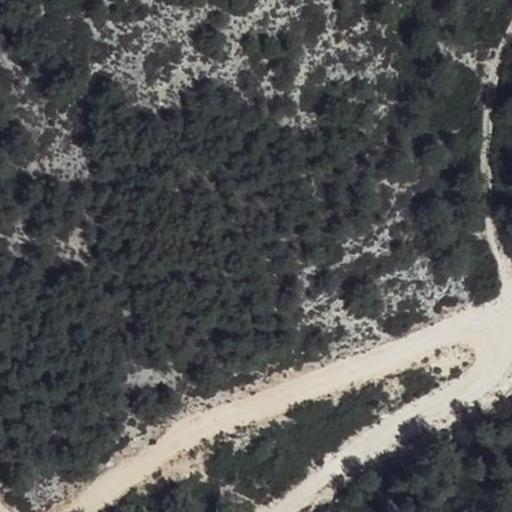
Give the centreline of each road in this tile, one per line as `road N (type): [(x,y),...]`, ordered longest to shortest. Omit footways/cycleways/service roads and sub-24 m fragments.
road 1 (track): [(511,332),(490,322),(465,329),(215,419),(174,439),(80,511)]
road 2 (track): [(295,511),(375,453),(505,392),(511,380)]
